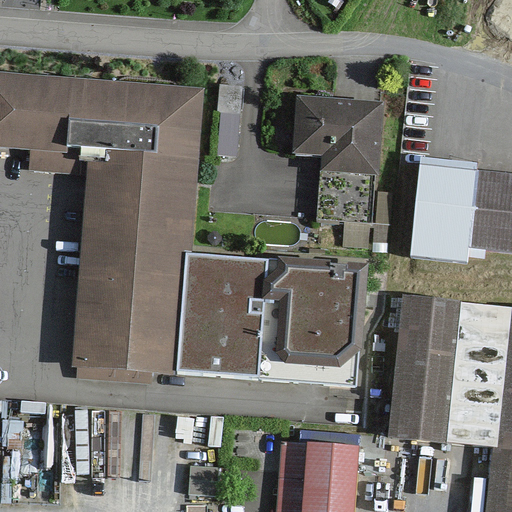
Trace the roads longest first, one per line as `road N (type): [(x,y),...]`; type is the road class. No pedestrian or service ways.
road 1 (residential): [(0,29),(275,45)]
road 2 (residential): [(275,45),(401,46),(511,75)]
